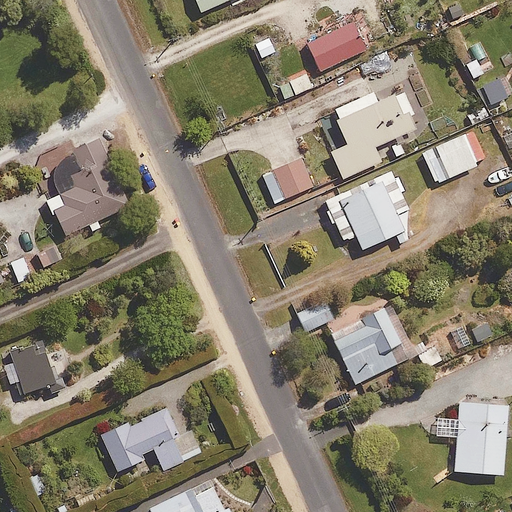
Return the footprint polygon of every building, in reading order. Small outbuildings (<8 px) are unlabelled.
[(226,0),(196,0),(201,11),(226,0)] [(365,50),(353,22),(307,42),(320,70),(365,50)] [(313,86),(306,73),(288,82),(294,95),(313,86)] [(507,97),(498,76),(482,83),(491,104),(507,97)] [(377,102),(373,93),(333,110),(348,144),(332,151),(343,177),(381,161),(374,146),(417,128),(402,92),(377,102)] [(423,152),(434,180),(447,175),(449,179),(478,167),(465,135),(423,152)] [(74,154),(71,155),(68,156),(65,158),(62,160),(59,163),(57,165),(56,169),(54,172),(54,175),(53,179),(53,182),(54,186),(55,189),(56,192),(58,195),(46,201),(53,215),(56,214),(66,235),(89,224),(92,231),(100,227),(97,220),(130,204),(99,138),(73,151),(74,154)] [(314,185),(302,158),(263,176),(275,203),(314,185)] [(357,235),(362,248),(396,234),(399,242),(407,239),(397,213),(408,209),(393,171),(326,197),(331,209),(328,210),(333,223),(336,222),(343,240),(357,235)] [(24,257),(11,262),(17,282),(31,278),(24,257)] [(334,318),(326,300),(297,313),(306,331),(334,318)] [(419,353),(426,350),(419,334),(408,340),(391,304),(331,333),(355,384),(360,381),(369,400),(403,384),(394,365),(419,353)] [(8,349),(12,364),(5,366),(10,385),(18,383),(21,395),(56,385),(44,339),(8,349)] [(447,358),(441,344),(419,353),(425,368),(447,358)] [(508,405),(460,401),(459,420),(437,418),(436,435),(458,437),(455,470),(503,474),(508,405)] [(101,434),(117,471),(146,458),(144,454),(154,450),(163,469),(201,452),(191,429),(176,436),(163,407),(101,434)] [(231,511),(230,508),(226,509),(210,478),(149,509),(150,511),(231,511)]
